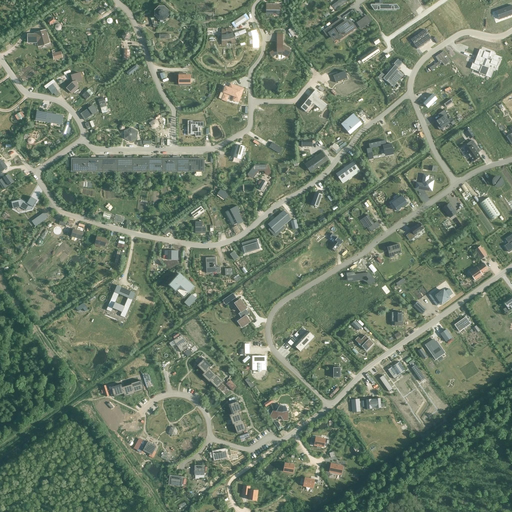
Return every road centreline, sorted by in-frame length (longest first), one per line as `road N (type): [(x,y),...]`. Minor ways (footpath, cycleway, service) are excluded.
road 1 (residential): [(348,147),(316,181),(237,238),(210,245),(66,214),(33,172)]
road 2 (residential): [(456,185),(272,312),(271,346),(329,406)]
road 3 (residential): [(511,266),(371,365),(329,406)]
road 4 (residential): [(173,150),(172,111),(133,21),(115,0)]
road 5 (residential): [(511,30),(453,38),(419,64),(410,92)]
